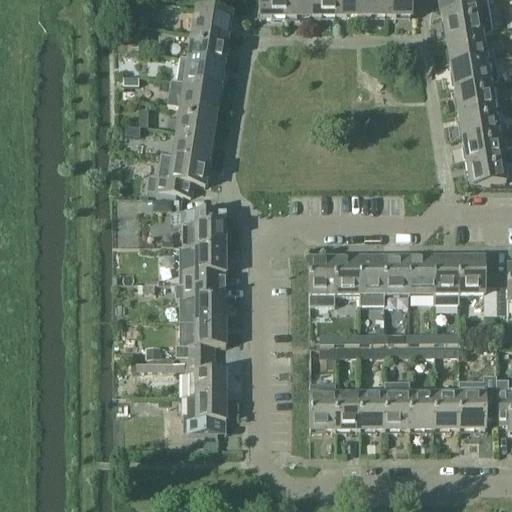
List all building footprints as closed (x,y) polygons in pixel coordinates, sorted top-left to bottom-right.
[(260,0),(260,22),(271,22),(271,18),(285,18),(285,0),(260,0)] [(311,17),(310,0),(285,0),(285,18),(311,17)] [(310,0),(311,17),(336,17),(335,0),(310,0)] [(360,17),(359,0),(335,0),(336,17),(360,17)] [(359,0),(360,17),(385,17),(385,0),(359,0)] [(385,0),(385,17),(409,17),(409,21),(411,22),(410,0),(385,0)] [(457,16),(441,18),(443,29),(446,44),(450,44),(482,39),(492,37),(486,1),(481,1),(455,4),(457,16)] [(232,18),(196,12),(192,38),(223,44),(226,28),(230,29),(232,18)] [(138,31),(148,31),(148,16),(138,16),(138,31)] [(188,63),(220,68),(223,44),(192,38),(188,63)] [(454,68),(486,62),(482,39),(450,44),(454,68)] [(139,56),(148,56),(148,40),(138,41),(139,56)] [(486,62),(454,68),(458,93),(490,88),(498,86),(494,61),(486,62)] [(220,68),(188,63),(184,87),(216,93),(220,68)] [(138,90),(138,82),(124,82),(124,90),(138,90)] [(170,85),(166,109),(180,112),(212,117),(216,93),(184,87),(170,85)] [(490,88),(458,93),(462,117),(494,112),(490,88)] [(212,117),(180,112),(176,136),(208,142),(212,117)] [(494,112),(462,117),(466,141),(498,136),(494,112)] [(139,131),(148,131),(148,116),(139,116),(139,131)] [(138,141),(140,132),(128,130),(127,139),(138,141)] [(208,142),(176,136),(173,159),(173,161),(204,166),(208,142)] [(470,166),(502,160),(498,136),(466,141),(470,166)] [(163,157),(159,183),(149,182),(147,194),(183,200),(185,188),(205,191),(205,190),(201,189),(204,166),(173,161),(173,159),(163,157)] [(502,160),(470,166),(474,189),(469,190),(470,191),(506,185),(502,160)] [(181,235),(180,252),(225,252),(225,214),(173,214),(173,230),(181,230),(181,235)] [(179,275),(177,275),(177,288),(177,291),(214,290),(214,278),(225,278),(225,252),(180,252),(179,252),(179,275)] [(458,267),(459,300),(483,299),(483,320),(495,320),(495,292),(484,292),(484,263),(472,263),(472,267),(458,267)] [(310,264),(309,264),(309,301),(309,310),(335,310),(334,300),(334,268),(310,268),(310,264)] [(458,267),(433,268),(434,300),(434,308),(457,308),(459,308),(459,300),(458,267)] [(359,300),(359,268),(334,268),(334,300),(359,300)] [(383,268),(359,268),(359,300),(359,310),(384,310),(384,300),(383,268)] [(408,300),(408,268),(383,268),(384,300),(408,300)] [(408,268),(408,300),(434,300),(433,268),(408,268)] [(495,292),(495,320),(508,320),(508,307),(511,307),(511,274),(508,275),(508,271),(507,271),(507,292),(495,292)] [(214,290),(177,291),(177,303),(179,303),(179,326),(226,326),(226,301),(214,301),(214,290)] [(179,350),(175,350),(175,363),(185,363),(185,365),(214,364),(214,352),(225,352),(226,326),(179,326),(179,350)] [(319,339),(319,348),(335,348),(335,339),(319,339)] [(359,348),(359,339),(335,339),(335,348),(359,348)] [(384,348),(384,339),(359,339),(359,348),(384,348)] [(408,348),(408,339),(384,339),(384,348),(408,348)] [(408,339),(408,348),(434,348),(434,339),(408,339)] [(434,339),(434,348),(459,348),(459,339),(434,339)] [(319,363),(334,363),(335,363),(335,354),(319,354),(319,363)] [(335,354),(335,363),(359,363),(359,354),(335,354)] [(384,363),(384,354),(359,354),(359,363),(384,363)] [(408,363),(408,354),(384,354),(384,363),(408,363)] [(408,354),(408,363),(434,363),(434,354),(408,354)] [(434,354),(434,363),(459,363),(459,354),(434,354)] [(214,364),(185,365),(185,377),(190,377),(189,401),(226,401),(226,375),(214,375),(214,364)] [(484,380),(484,385),(458,385),(458,398),(459,398),(460,431),(474,431),(474,435),(485,435),(485,414),(496,413),(496,384),(496,380),(484,380)] [(496,429),(508,429),(508,439),(509,439),(509,434),(511,434),(511,391),(508,392),(508,384),(496,384),(496,413),(496,429)] [(409,387),(385,387),(385,399),(385,431),(409,431),(409,399),(409,387)] [(309,390),(309,436),(311,436),(311,432),(335,432),(335,399),(335,390),(309,390)] [(434,431),(434,398),(409,399),(409,431),(434,431)] [(434,398),(434,431),(460,431),(459,398),(458,398),(434,398)] [(335,399),(335,432),(360,431),(360,399),(335,399)] [(360,399),(360,431),(385,431),(385,399),(383,399),(360,399)] [(226,401),(189,401),(189,423),(186,423),(186,438),(214,438),(214,426),(226,426),(226,401)]
